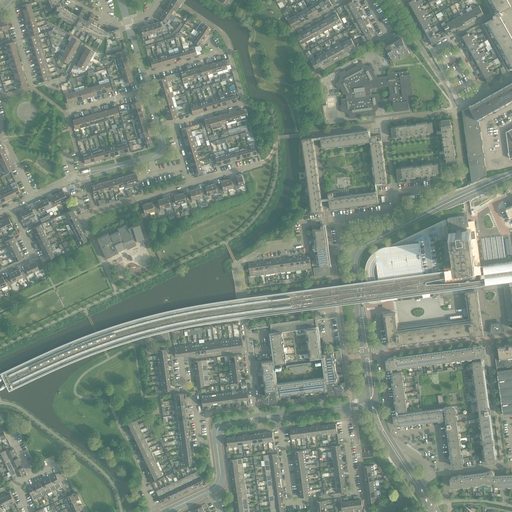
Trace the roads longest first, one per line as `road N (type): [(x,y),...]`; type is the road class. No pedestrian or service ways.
road 1 (residential): [(442,472),(436,430),(392,429),(378,310)]
road 2 (residential): [(246,319),(240,262),(263,249),(298,245),(305,222),(337,218)]
road 3 (residential): [(33,196),(157,155),(158,127)]
road 4 (tertiary): [(481,187),(356,254)]
